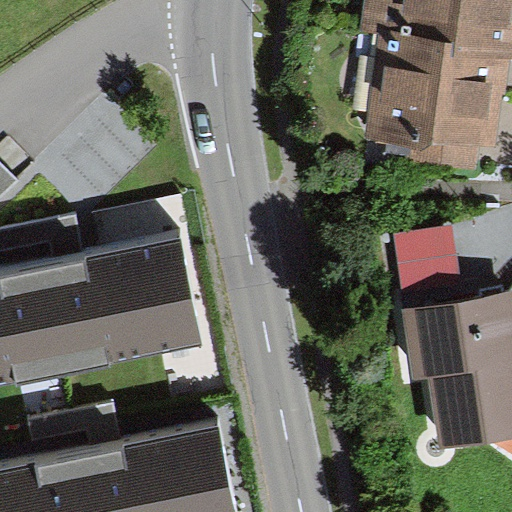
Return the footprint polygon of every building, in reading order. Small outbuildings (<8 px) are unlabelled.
[(479,144),(495,145),(502,97),(507,98),(511,61),(511,0),(367,0),(362,32),(378,36),(367,137),(418,145),(416,160),(472,166),(479,144)] [(0,148),(0,200),(26,176),(0,148)] [(58,244),(0,255),(0,378),(210,338),(187,219),(58,244)] [(450,229),(395,239),(406,299),(461,290),(450,229)] [(433,374),(442,445),(511,435),(511,295),(410,309),(418,376),(433,374)] [(96,432),(0,451),(0,511),(242,511),(222,407),(96,432)]
